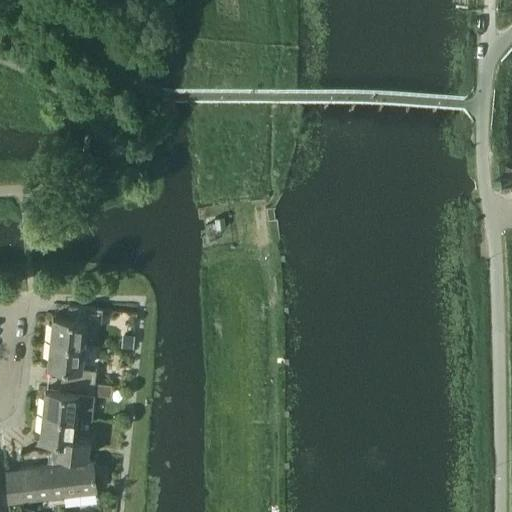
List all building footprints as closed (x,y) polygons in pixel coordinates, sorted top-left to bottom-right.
[(52,315),(49,340),(84,344),(87,319),(100,321),(102,308),(70,304),(68,317),(52,315)] [(123,346),(133,347),(134,333),(124,333),(123,346)] [(64,367),(62,378),(103,383),(103,382),(94,381),(96,369),(82,367),(84,344),(49,340),(46,365),(64,367)] [(44,388),(41,413),(76,417),(79,393),(102,396),(103,383),(62,378),(61,390),(44,388)] [(52,447),(51,453),(87,456),(90,436),(74,435),(76,417),(41,413),(39,438),(53,439),(52,447)] [(4,469),(8,500),(96,489),(92,457),(87,458),(87,456),(51,453),(50,463),(4,469)]
